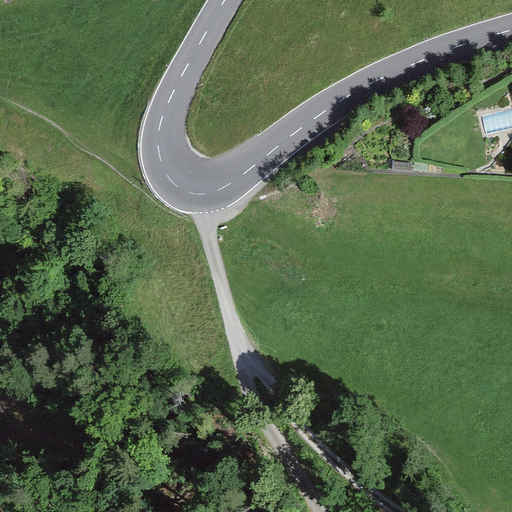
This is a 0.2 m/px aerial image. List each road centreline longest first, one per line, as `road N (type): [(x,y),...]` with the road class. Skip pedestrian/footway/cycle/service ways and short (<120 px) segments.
road 1 (primary): [(224,0),(173,95),(161,140),(175,180),(202,188),(240,173),(375,81),(511,31)]
road 2 (track): [(232,362),(403,511)]
